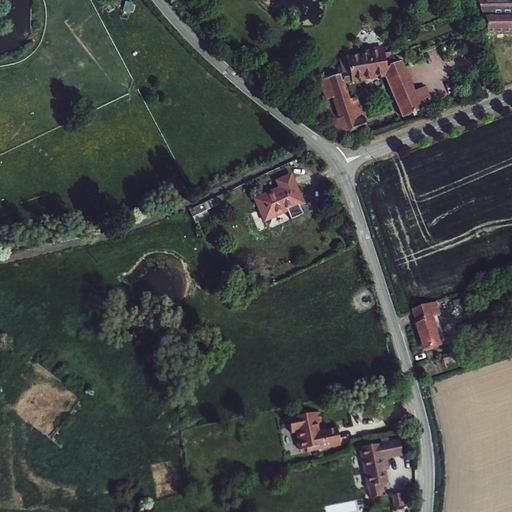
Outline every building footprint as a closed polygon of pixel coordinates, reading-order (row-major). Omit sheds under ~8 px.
[(511,0),(485,0),(485,2),(478,2),(479,9),(482,16),(487,17),(487,34),(511,34),(511,0)] [(465,27),(418,44),(428,69),(475,51),(465,27)] [(340,119),(328,123),(333,138),(345,135),(347,138),(367,130),(363,119),(356,121),(349,100),(344,83),(352,81),(385,75),(403,117),(432,104),(426,88),(415,92),(401,62),(392,66),(390,54),(384,55),(383,52),(347,59),(341,60),(343,74),(320,81),(327,100),(333,98),(340,119)] [(363,119),(357,98),(349,100),(356,121),(363,119)] [(287,203),(262,215),(272,236),(306,221),(301,210),(305,208),(297,190),(283,197),(287,203)] [(203,203),(189,210),(196,223),(210,216),(203,203)] [(235,215),(232,208),(224,212),(227,219),(235,215)] [(311,219),(305,208),(301,210),(306,221),(311,219)] [(196,225),(200,233),(214,226),(210,218),(196,225)] [(214,226),(200,233),(203,239),(217,232),(214,226)] [(435,305),(412,312),(416,323),(415,323),(418,332),(416,333),(420,342),(421,342),(424,351),(441,345),(434,323),(440,321),(435,305)] [(457,351),(445,355),(447,362),(459,358),(457,351)] [(320,412),(288,419),(292,433),(297,432),(299,441),(297,444),(298,449),(302,450),(307,449),(308,452),(341,444),(337,428),(324,431),(323,433),(323,435),(321,435),(320,432),(319,428),(318,428),(317,424),(318,423),(322,422),(320,412)] [(399,440),(360,448),(368,487),(387,483),(383,466),(387,466),(385,457),(402,454),(399,440)] [(395,508),(405,505),(402,493),(392,495),(395,508)] [(325,505),(325,511),(352,511),(356,511),(355,502),(325,505)]
